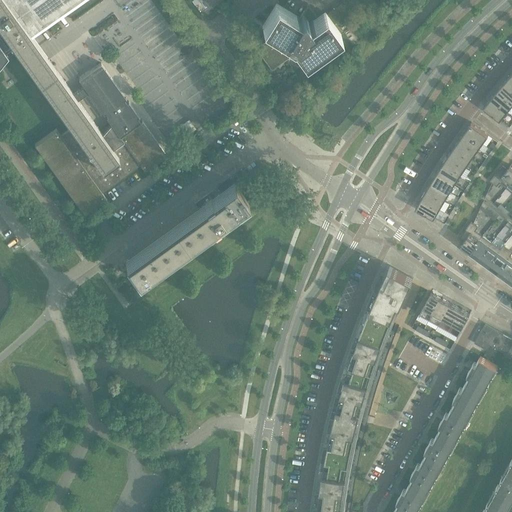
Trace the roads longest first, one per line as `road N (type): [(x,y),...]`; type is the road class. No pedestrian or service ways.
road 1 (secondary): [(339,193),(284,321),(265,398),(252,511)]
road 2 (secondary): [(268,511),(287,357),(356,203)]
road 3 (secondary): [(356,203),(428,88),(511,1)]
road 4 (residential): [(303,511),(330,378),(373,266)]
road 5 (secondary): [(497,0),(374,132),(339,193)]
road 6 (residential): [(489,296),(371,511)]
road 7 (residential): [(115,244),(272,134)]
road 8 (residential): [(372,214),(489,296)]
